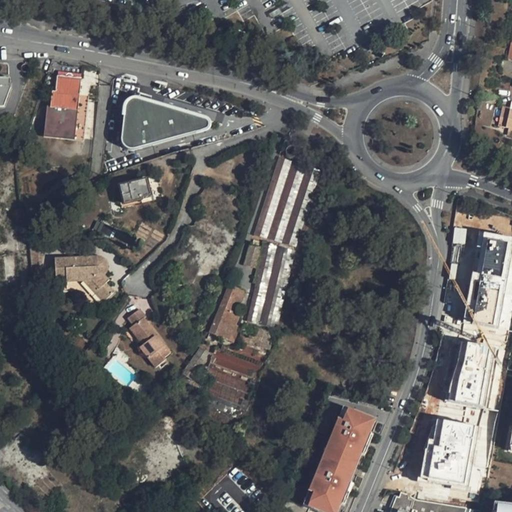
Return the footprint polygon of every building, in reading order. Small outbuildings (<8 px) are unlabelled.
[(23,70),(24,71),(25,71),(26,71),(28,71),(29,70),(30,69),(30,67),(30,66),(30,65),(29,63),(27,63),(26,63),(25,63),(23,63),(22,64),(22,66),(22,67),(22,69),(23,70)] [(80,78),(57,75),(55,91),(51,91),(49,106),(46,133),(73,136),(82,137),(89,79),(80,78)] [(0,104),(5,104),(11,89),(11,79),(0,79),(0,104)] [(164,107),(135,99),(130,99),(125,101),(122,106),(121,108),(118,139),(118,144),(122,149),(127,151),(132,151),(202,131),(204,127),(205,124),(205,121),(203,118),(164,107)] [(499,110),(495,127),(511,130),(511,104),(508,104),(507,112),(499,110)] [(42,137),(82,141),(82,137),(73,136),(46,133),(49,106),(46,105),(42,137)] [(253,236),(296,248),(320,172),(319,172),(278,157),(253,236)] [(119,185),(122,196),(118,196),(121,207),(155,197),(148,176),(119,185)] [(511,247),(511,240),(480,234),(472,272),(467,271),(458,318),(496,326),(511,247)] [(260,241),(249,238),(244,257),(255,260),(260,241)] [(248,322),(277,328),(278,329),(295,250),(263,242),(248,322)] [(97,257),(55,260),(56,277),(67,277),(67,283),(85,282),(92,281),(97,287),(93,291),(104,302),(113,294),(105,284),(109,281),(105,276),(97,267),(97,257)] [(107,261),(101,257),(97,257),(97,267),(105,276),(107,273),(109,268),(107,261)] [(92,281),(85,282),(93,291),(97,287),(92,281)] [(208,333),(220,336),(222,331),(233,335),(239,314),(229,311),(234,299),(241,301),(245,291),(227,285),(208,333)] [(138,310),(127,318),(133,326),(146,342),(142,345),(139,347),(156,368),(165,360),(163,358),(170,353),(163,345),(161,346),(154,337),(156,336),(143,319),(144,318),(138,310)] [(146,342),(133,326),(129,330),(142,345),(146,342)] [(253,340),(271,345),(274,332),(256,327),(255,333),(253,340)] [(253,340),(255,333),(240,329),(239,333),(238,337),(253,340)] [(156,336),(154,337),(161,346),(163,345),(156,336)] [(211,360),(258,377),(268,353),(226,337),(219,350),(214,349),(211,360)] [(490,344),(457,339),(453,356),(449,371),(443,385),(439,399),(477,405),(490,344)] [(183,369),(190,374),(205,352),(198,347),(183,369)] [(207,375),(252,392),(256,382),(210,365),(207,375)] [(205,392),(246,407),(250,395),(210,379),(205,392)] [(340,511),(378,420),(344,408),(302,506),(313,511),(340,511)] [(475,426),(436,419),(433,437),(428,436),(426,448),(422,447),(417,475),(465,483),(475,426)] [(465,511),(466,507),(417,500),(414,499),(410,497),(405,494),(401,493),(400,498),(397,497),(390,511),(465,511)]
